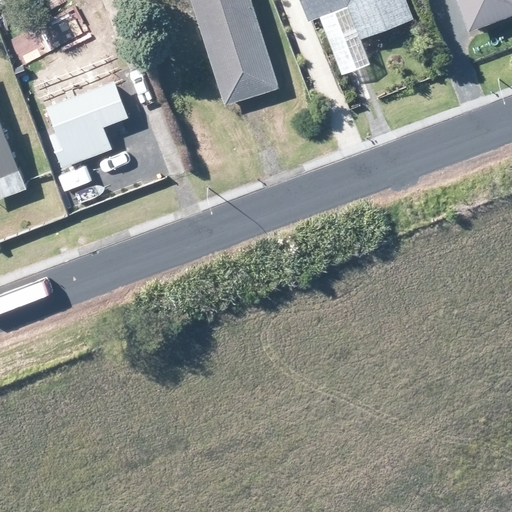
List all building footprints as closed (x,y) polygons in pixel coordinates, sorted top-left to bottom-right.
[(278,86),(250,0),(191,0),(196,16),(224,103),(278,86)] [(350,70),(364,64),(369,63),(359,37),(411,17),(404,0),(300,0),(307,19),(310,18),(319,14),(341,73),(350,70)] [(511,0),(456,0),(467,30),(511,13),(511,0)] [(114,79),(46,105),(56,132),(49,134),(61,165),(112,146),(103,124),(127,114),(114,79)] [(0,198),(25,188),(20,177),(42,168),(28,136),(9,144),(0,122),(0,117),(2,117),(0,111),(0,198)]
